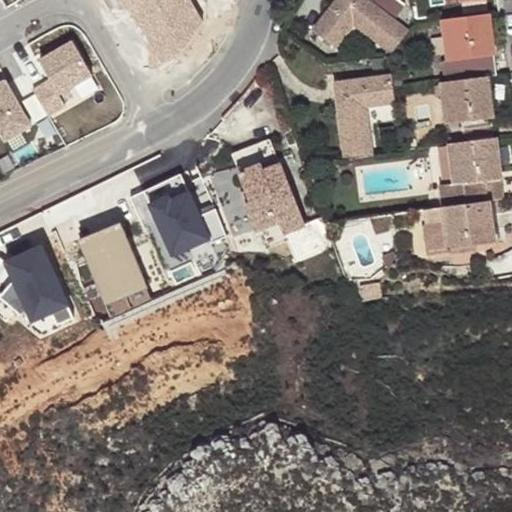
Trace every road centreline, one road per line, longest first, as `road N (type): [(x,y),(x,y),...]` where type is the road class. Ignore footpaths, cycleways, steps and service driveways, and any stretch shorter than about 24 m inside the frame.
road 1 (residential): [(267,0),(223,85),(156,126)]
road 2 (residential): [(156,126),(0,199)]
road 3 (residential): [(156,126),(94,14),(59,0)]
